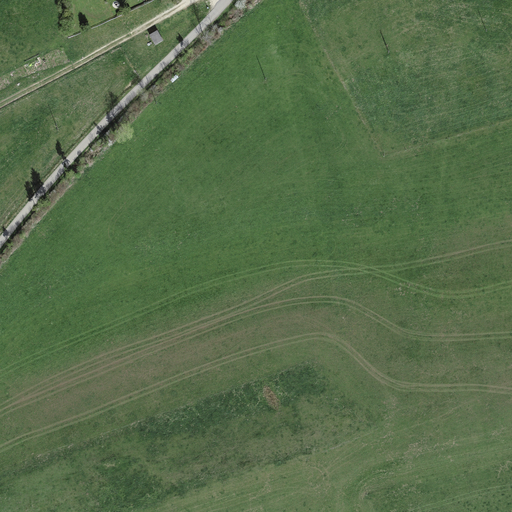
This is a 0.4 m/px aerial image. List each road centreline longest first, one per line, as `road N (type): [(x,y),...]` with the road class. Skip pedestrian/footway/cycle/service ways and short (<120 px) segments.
road 1 (unclassified): [(0,242),(228,0)]
road 2 (track): [(0,105),(187,0)]
